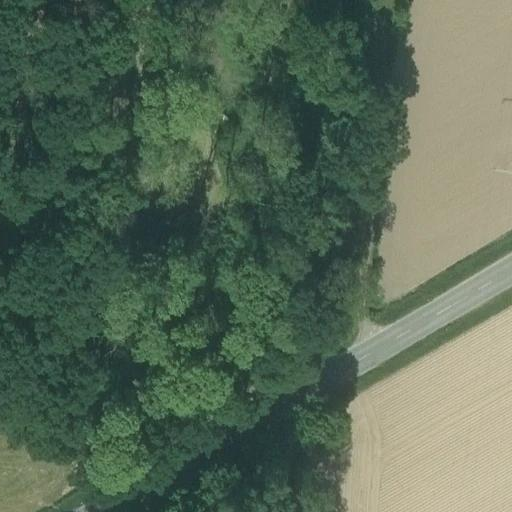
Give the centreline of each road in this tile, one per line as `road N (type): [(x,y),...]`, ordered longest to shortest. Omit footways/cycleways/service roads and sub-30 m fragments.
road 1 (secondary): [(99,511),(511,269)]
road 2 (track): [(364,356),(359,304),(373,167),(374,35),(360,0)]
